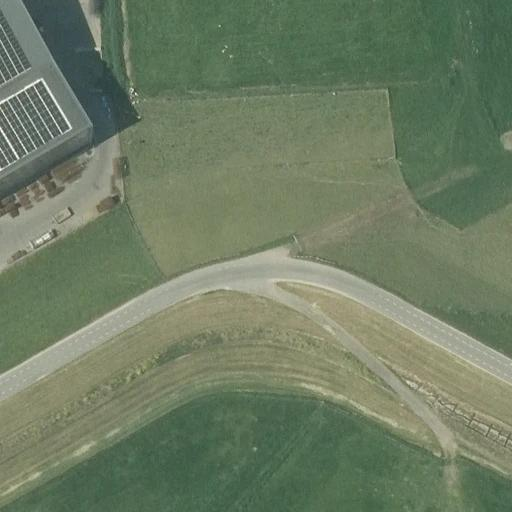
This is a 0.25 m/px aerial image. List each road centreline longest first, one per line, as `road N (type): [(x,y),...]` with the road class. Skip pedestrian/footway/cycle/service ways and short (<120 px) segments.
road 1 (unclassified): [(0,391),(185,287),(256,270),(339,284),(511,374)]
road 2 (track): [(238,272),(345,338),(447,437)]
road 3 (track): [(408,199),(280,248),(256,270)]
